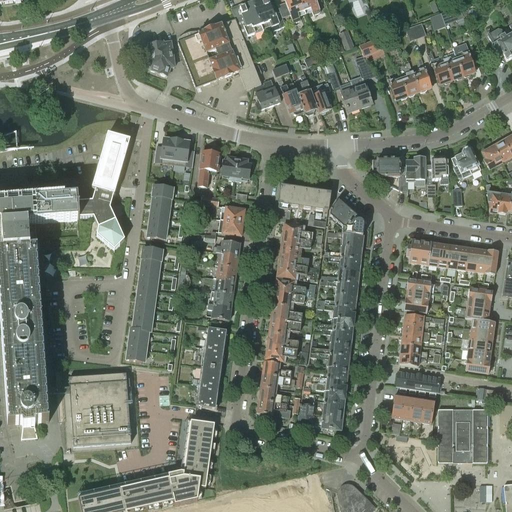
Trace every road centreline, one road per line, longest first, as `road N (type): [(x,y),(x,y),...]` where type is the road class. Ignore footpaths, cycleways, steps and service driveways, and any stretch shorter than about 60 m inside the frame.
road 1 (residential): [(271,143),(236,423),(248,434),(359,460)]
road 2 (residential): [(359,460),(392,220)]
road 3 (unknown): [(330,511),(320,481),(155,511)]
road 4 (residential): [(126,283),(113,361),(70,355),(65,285)]
road 5 (residential): [(339,145),(416,141),(511,96)]
road 6 (residential): [(151,109),(126,283)]
road 7 (residential): [(151,109),(271,143)]
